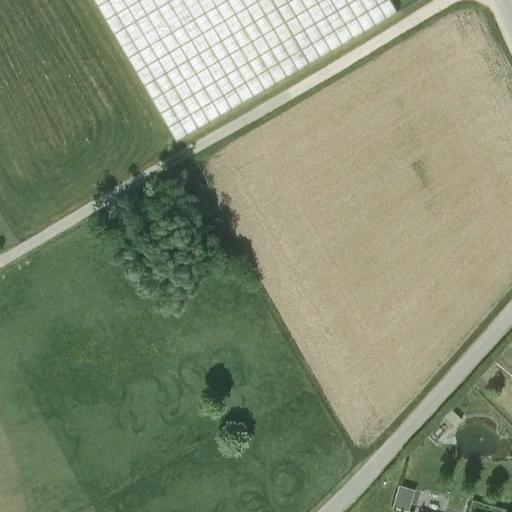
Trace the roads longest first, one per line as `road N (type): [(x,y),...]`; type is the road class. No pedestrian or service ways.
road 1 (unclassified): [(448,0),(0,262)]
road 2 (unclassified): [(337,511),(511,315)]
